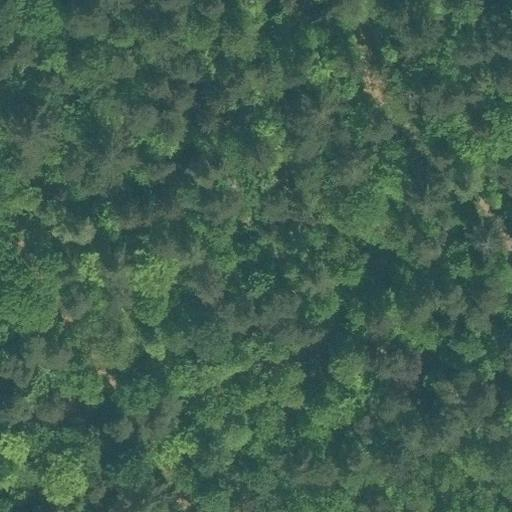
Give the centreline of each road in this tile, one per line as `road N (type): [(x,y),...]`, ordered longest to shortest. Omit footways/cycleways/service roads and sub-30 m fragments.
road 1 (track): [(196,511),(0,215)]
road 2 (track): [(511,256),(497,227),(376,92),(362,0)]
